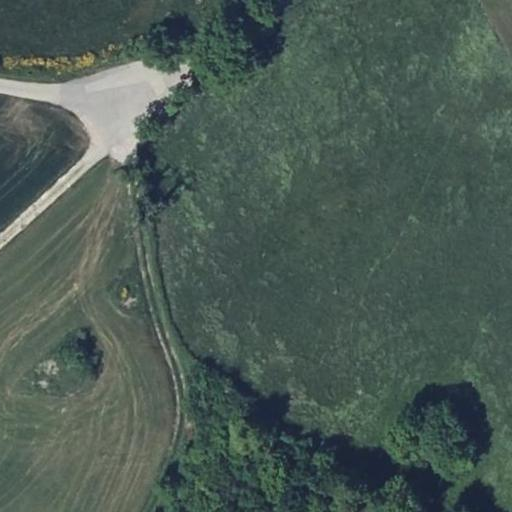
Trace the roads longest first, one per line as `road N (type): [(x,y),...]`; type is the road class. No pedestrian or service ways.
road 1 (track): [(0,251),(100,153),(114,104),(178,403),(171,460),(150,511)]
road 2 (unclassified): [(0,80),(114,104),(284,0)]
